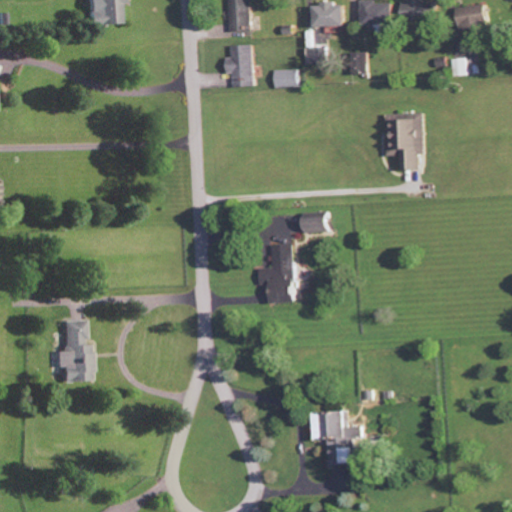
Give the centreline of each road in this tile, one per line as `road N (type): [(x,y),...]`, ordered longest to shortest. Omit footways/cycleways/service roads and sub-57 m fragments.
road 1 (residential): [(208,336),(190,0)]
road 2 (residential): [(208,336),(259,473),(257,495),(242,511)]
road 3 (residential): [(197,511),(176,474),(208,336)]
